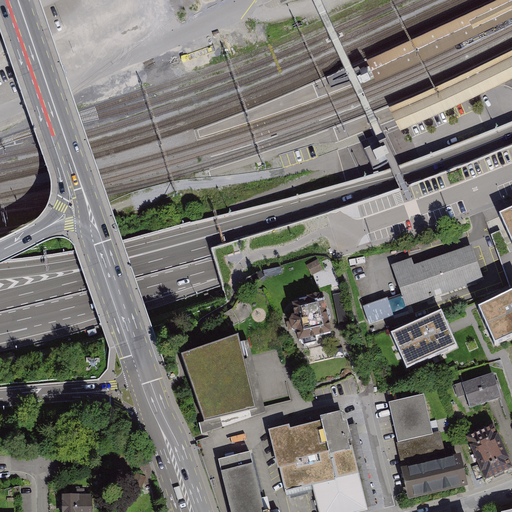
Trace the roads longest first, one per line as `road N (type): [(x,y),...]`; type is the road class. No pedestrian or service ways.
road 1 (motorway): [(0,324),(219,269),(511,170)]
road 2 (track): [(344,170),(144,196),(0,230)]
road 3 (motorway): [(293,221),(0,300)]
road 4 (motorway): [(293,221),(240,222),(0,274)]
road 5 (motorway): [(511,141),(293,221)]
road 6 (tertiary): [(331,236),(511,170)]
road 7 (residential): [(511,106),(344,170)]
road 8 (motorway): [(0,403),(110,401),(164,437)]
road 9 (secondary): [(16,0),(68,154)]
road 10 (motorway): [(0,395),(113,385),(137,362)]
road 11 (secondary): [(97,243),(137,362)]
